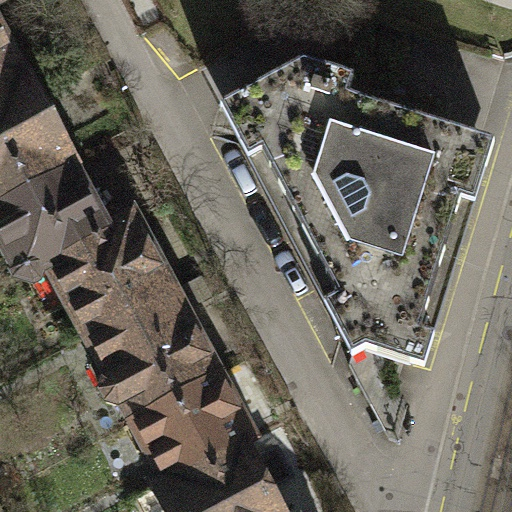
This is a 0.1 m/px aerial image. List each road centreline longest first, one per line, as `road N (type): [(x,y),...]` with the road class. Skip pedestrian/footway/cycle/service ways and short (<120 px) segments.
road 1 (residential): [(95,0),(380,511)]
road 2 (tertiary): [(511,262),(449,511)]
